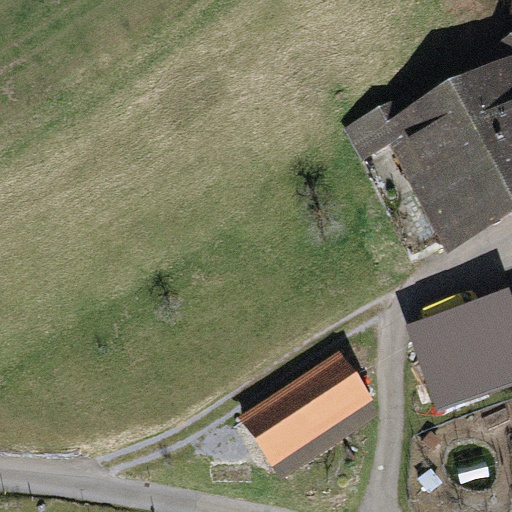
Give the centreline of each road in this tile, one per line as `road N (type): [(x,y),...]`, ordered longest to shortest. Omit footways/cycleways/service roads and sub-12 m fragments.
road 1 (track): [(405,293),(308,346),(209,419),(139,457),(59,485)]
road 2 (residential): [(0,480),(88,488),(191,511)]
